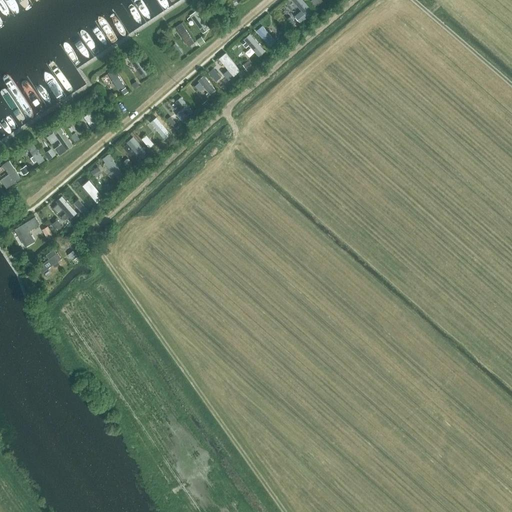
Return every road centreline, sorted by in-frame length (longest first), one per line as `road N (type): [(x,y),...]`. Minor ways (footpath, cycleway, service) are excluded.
road 1 (track): [(354,0),(88,234),(284,511)]
road 2 (track): [(413,0),(511,85)]
